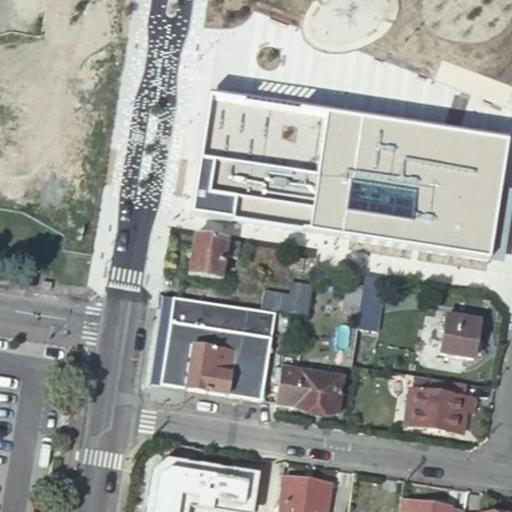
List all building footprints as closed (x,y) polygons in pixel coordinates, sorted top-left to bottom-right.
[(297,64),(306,12),(239,0),(223,0),(215,50),(297,64)] [(501,146),(205,100),(187,218),(482,264),(501,146)] [(238,245),(192,239),(186,278),(218,282),(221,260),(235,263),(238,245)] [(312,259),(314,250),(302,248),(301,257),(312,259)] [(359,287),(340,284),(336,312),(355,315),(359,287)] [(302,320),(307,289),(287,285),(285,299),(263,295),(260,313),(302,320)] [(378,290),(359,287),(355,315),(353,325),(372,328),(378,290)] [(157,300),(144,383),(159,386),(167,323),(170,303),(157,300)] [(272,318),(170,303),(167,323),(269,338),(272,318)] [(474,318),(440,313),(434,351),(469,356),(474,318)] [(269,338),(167,323),(159,386),(260,402),(269,338)] [(338,375),(276,366),(270,403),(333,412),(338,375)] [(460,384),(413,377),(412,388),(458,396),(460,384)] [(458,396),(412,388),(401,387),(396,424),(455,434),(461,396),(458,396)] [(207,511),(212,482),(168,476),(162,511),(207,511)] [(277,511),(282,480),(265,477),(261,502),(263,503),(261,511),(277,511)] [(325,511),(329,487),(284,481),(278,511),(325,511)] [(450,511),(451,511),(398,503),(397,511),(450,511)]
